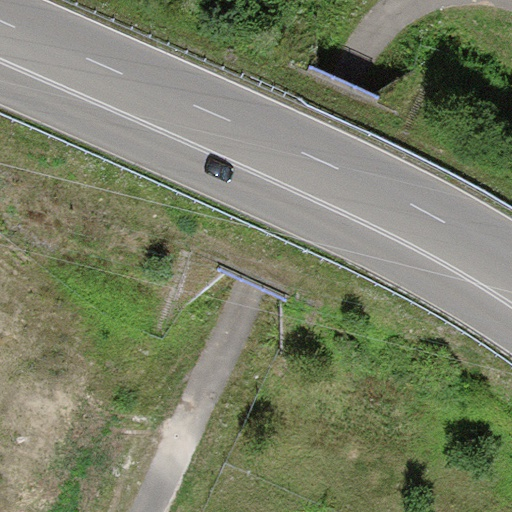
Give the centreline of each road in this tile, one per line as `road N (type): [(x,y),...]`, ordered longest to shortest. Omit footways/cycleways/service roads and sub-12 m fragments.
road 1 (track): [(152,511),(361,40),(403,0)]
road 2 (trunk): [(511,299),(234,153),(0,55)]
